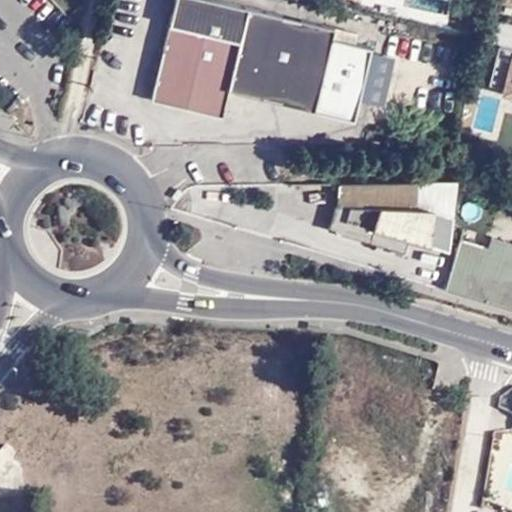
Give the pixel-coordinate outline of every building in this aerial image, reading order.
[(178,0),(156,99),(227,117),(235,90),(319,110),(359,119),(376,45),(359,41),(361,30),(338,25),(227,0),(178,0)] [(511,89),(511,46),(501,43),(490,84),(511,89)] [(342,208),(336,232),(410,255),(414,245),(456,255),(461,217),(467,184),(348,185),(347,208),(342,208)] [(490,248),(466,242),(465,256),(464,272),(463,280),(462,293),(462,295),(511,310),(511,244),(494,238),(490,248)] [(454,293),(462,295),(462,293),(463,280),(464,272),(465,256),(466,242),(462,241),(456,255),(453,268),(452,276),(452,277),(448,288),(447,291),(454,293)] [(511,408),(511,382),(507,381),(500,405),(511,408)] [(339,446),(326,489),(361,500),(372,465),(348,457),(350,449),(339,446)] [(9,476),(11,494),(32,492),(30,474),(9,476)] [(0,500),(0,511),(23,511),(24,499),(0,500)]
